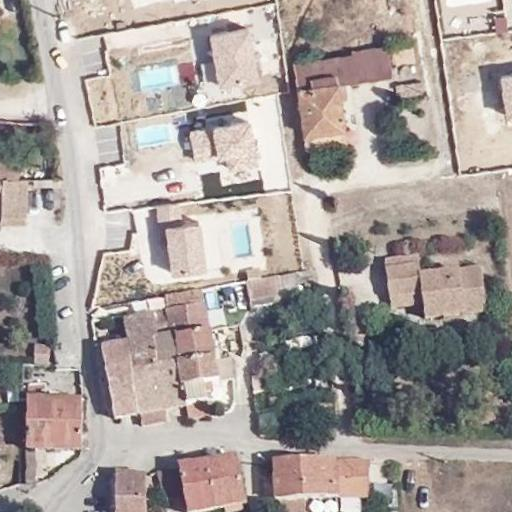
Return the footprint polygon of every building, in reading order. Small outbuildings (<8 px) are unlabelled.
[(247,30),(210,38),(221,90),(258,82),(247,30)] [(349,54),(347,54),(340,55),(292,62),(301,134),(341,129),(338,99),(336,82),(343,81),(388,74),(384,46),(349,50),(349,54)] [(511,75),(502,77),(509,123),(511,122),(511,75)] [(338,99),(345,97),(343,81),(336,82),(338,99)] [(399,95),(412,93),(411,82),(398,83),(399,95)] [(247,123),(190,131),(194,164),(252,156),(247,123)] [(303,148),(343,143),(341,129),(301,134),(303,148)] [(29,156),(38,161),(43,153),(34,148),(29,156)] [(13,178),(16,170),(0,162),(0,175),(6,178),(13,178)] [(25,178),(13,178),(6,178),(0,177),(0,216),(25,216),(25,178)] [(0,224),(25,224),(25,216),(0,216),(0,224)] [(198,228),(166,231),(171,276),(203,273),(198,228)] [(424,321),(486,312),(480,267),(420,276),(418,257),(384,261),(390,310),(422,306),(424,321)] [(300,280),(296,281),(295,274),(249,282),(252,303),(298,295),(297,288),(301,288),(300,280)] [(204,302),(201,289),(165,295),(168,308),(204,302)] [(209,331),(204,302),(168,308),(173,337),(209,331)] [(392,326),(420,321),(418,306),(390,311),(392,326)] [(150,311),(151,314),(122,319),(127,343),(132,372),(156,368),(151,340),(173,337),(168,308),(150,311)] [(214,358),(209,331),(173,337),(151,340),(156,368),(177,364),(214,358)] [(102,347),(101,345),(95,345),(101,381),(133,376),(132,372),(127,343),(102,347)] [(219,382),(214,358),(177,364),(185,406),(206,403),(203,384),(219,382)] [(185,406),(177,364),(156,368),(163,410),(185,406)] [(156,368),(132,372),(133,376),(139,414),(163,410),(156,368)] [(44,373),(28,372),(27,399),(44,399),(44,373)] [(139,414),(133,376),(101,381),(103,393),(122,390),(127,416),(139,414)] [(127,416),(122,390),(103,393),(108,419),(127,416)] [(79,450),(80,401),(44,399),(27,399),(26,448),(34,448),(79,450)] [(165,419),(163,410),(139,414),(141,424),(165,419)] [(24,484),(33,483),(34,448),(26,448),(24,484)] [(237,465),(235,457),(203,463),(212,510),(245,504),(237,465)] [(338,497),(332,460),(304,461),(272,462),(272,499),(278,499),(303,498),(307,498),(338,497)] [(368,460),(344,460),(332,460),(338,497),(367,497),(368,460)] [(197,511),(212,510),(203,463),(178,468),(186,511),(197,511)] [(165,500),(179,497),(172,469),(158,472),(165,500)] [(144,511),(145,475),(86,474),(84,511),(144,511)] [(278,511),(302,511),(303,498),(278,499),(278,511)]
